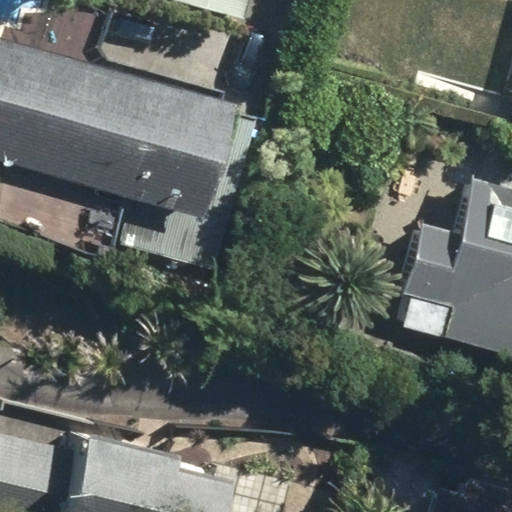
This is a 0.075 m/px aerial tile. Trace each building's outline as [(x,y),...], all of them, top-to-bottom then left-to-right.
[(232,0),(153,0),(227,20),(232,0)] [(210,98),(0,41),(0,170),(178,218),(210,98)] [(511,193),(454,178),(439,234),(404,225),(378,323),(511,358),(511,193)] [(193,511),(201,480),(0,434),(0,511),(193,511)] [(511,511),(503,510),(508,494),(450,477),(444,497),(418,490),(411,511),(511,511)]
